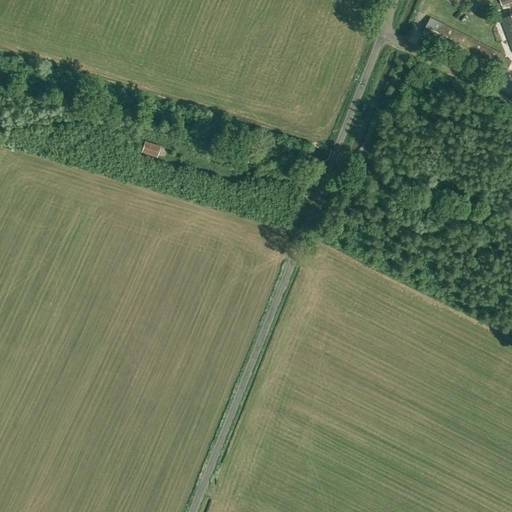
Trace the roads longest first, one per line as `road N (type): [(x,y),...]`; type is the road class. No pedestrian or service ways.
road 1 (unclassified): [(192,511),(382,35)]
road 2 (unclassified): [(511,100),(382,35)]
